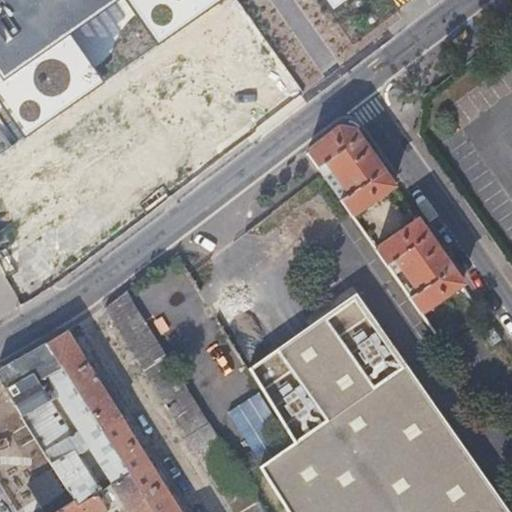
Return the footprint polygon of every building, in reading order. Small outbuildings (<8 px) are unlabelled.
[(0,0),(0,106),(23,140),(105,83),(66,27),(105,0),(121,0),(155,48),(224,0),(316,0),(327,15),(348,0),(0,0)] [(307,152),(351,215),(393,185),(354,130),(340,128),(307,152)] [(389,200),(363,216),(376,238),(402,222),(389,200)] [(401,286),(419,313),(461,283),(417,220),(396,235),(375,250),(393,275),(402,270),(413,285),(409,288),(406,283),(401,286)] [(267,511),(128,289),(105,307),(175,418),(233,511),(267,511)] [(495,511),(398,371),(405,366),(398,356),(397,357),(354,298),(323,320),(327,327),(283,358),(279,351),(277,348),(247,369),(293,443),(258,467),(286,511),(495,511)] [(323,320),(279,351),(283,358),(327,327),(323,320)] [(491,346),(501,340),(492,327),(483,334),(491,346)] [(181,511),(143,451),(68,330),(47,343),(129,473),(153,511),(181,511)] [(129,473),(47,343),(25,355),(0,369),(0,377),(23,415),(49,458),(53,464),(76,451),(80,448),(38,380),(44,376),(48,373),(116,481),(129,473)] [(495,511),(507,511),(413,374),(407,365),(405,366),(398,371),(495,511)] [(112,484),(116,481),(48,373),(44,376),(112,484)] [(226,409),(242,439),(276,421),(260,392),(226,409)] [(76,451),(53,464),(56,468),(78,455),(76,451)] [(72,495),(76,501),(78,505),(97,494),(100,492),(78,455),(56,468),(72,495)] [(27,482),(34,495),(54,484),(47,471),(27,482)] [(153,511),(129,473),(116,481),(112,484),(111,485),(127,511),(153,511)] [(102,490),(111,485),(107,479),(99,484),(102,490)] [(70,505),(62,509),(57,511),(106,511),(108,511),(103,503),(97,494),(78,505),(76,501),(70,505)] [(103,503),(108,511),(113,511),(107,501),(103,503)]
